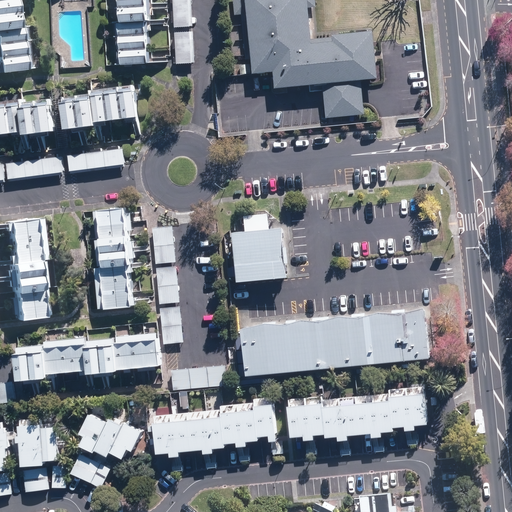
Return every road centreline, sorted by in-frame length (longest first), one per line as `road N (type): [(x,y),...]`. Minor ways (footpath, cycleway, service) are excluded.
road 1 (secondary): [(473,146),(511,511)]
road 2 (residential): [(212,168),(473,146)]
road 3 (residential): [(209,186),(178,202),(157,188),(153,169),(162,151),(181,143),(199,147),(212,168)]
road 4 (secondary): [(460,0),(473,146)]
